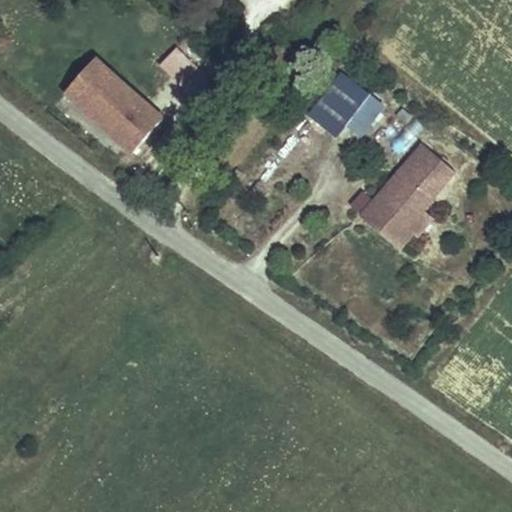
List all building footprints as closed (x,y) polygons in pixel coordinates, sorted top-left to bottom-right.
[(125,148),(136,158),(165,125),(79,47),(36,96),(111,164),(125,148)] [(186,89),(202,72),(189,61),(175,79),(186,89)] [(333,73),(311,122),(362,145),(384,97),(333,73)] [(458,175),(425,148),(364,221),(402,253),(416,236),(407,228),(418,215),(422,218),(426,213),(458,175)] [(416,236),(432,218),(426,213),(422,218),(418,215),(407,228),(416,236)]
